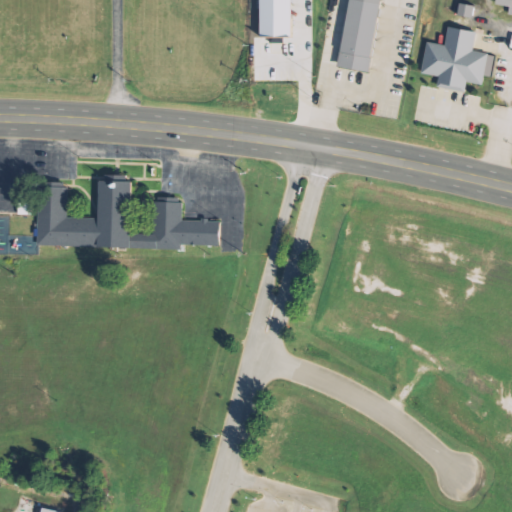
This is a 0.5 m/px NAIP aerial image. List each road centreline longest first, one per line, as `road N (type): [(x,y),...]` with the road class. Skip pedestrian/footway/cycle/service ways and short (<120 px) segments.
road 1 (primary): [(511,188),(241,135),(0,117)]
road 2 (residential): [(260,356),(365,399),(463,476)]
road 3 (residential): [(270,319),(216,511)]
road 4 (residential): [(313,146),(321,174),(287,299),(270,319)]
road 5 (residential): [(313,146),(296,167),(267,293),(270,319)]
